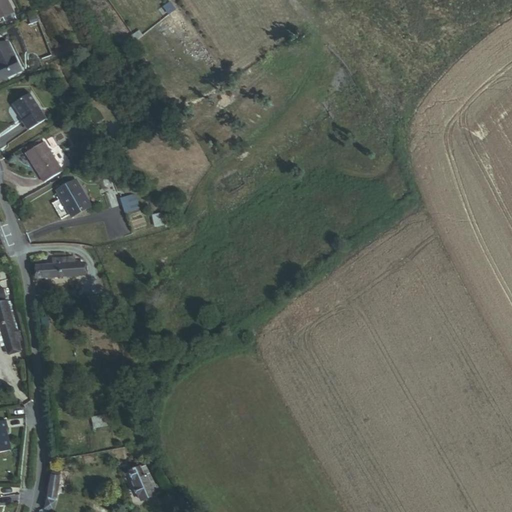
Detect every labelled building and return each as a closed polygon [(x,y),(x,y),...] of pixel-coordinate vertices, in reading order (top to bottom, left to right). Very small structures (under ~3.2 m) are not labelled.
[(0,0),(0,23),(14,16),(5,0),(0,0)] [(0,80),(21,71),(8,44),(0,47),(0,80)] [(46,119),(30,93),(13,104),(29,129),(46,119)] [(44,182),(62,172),(45,142),(28,153),(44,182)] [(69,216),(90,205),(75,178),(55,189),(69,216)] [(125,208),(136,205),(134,200),(124,203),(125,208)] [(130,223),(144,218),(140,204),(136,205),(125,208),(130,223)] [(154,226),(163,224),(160,213),(151,215),(154,226)] [(40,283),(83,280),(82,269),(76,269),(76,259),(53,261),(54,270),(39,271),(40,283)] [(0,299),(0,309),(0,311),(13,308),(10,297),(0,299)] [(94,321),(104,318),(100,304),(90,307),(94,321)] [(21,340),(13,308),(0,311),(2,320),(10,352),(13,361),(26,358),(23,348),(26,348),(24,339),(21,340)] [(10,352),(2,320),(0,320),(0,342),(3,341),(6,353),(10,352)] [(95,434),(114,430),(112,419),(93,423),(95,434)] [(0,454),(13,452),(7,423),(0,424),(0,454)] [(145,506),(159,499),(147,477),(133,484),(145,506)] [(42,511),(54,511),(62,484),(50,481),(42,511)]
